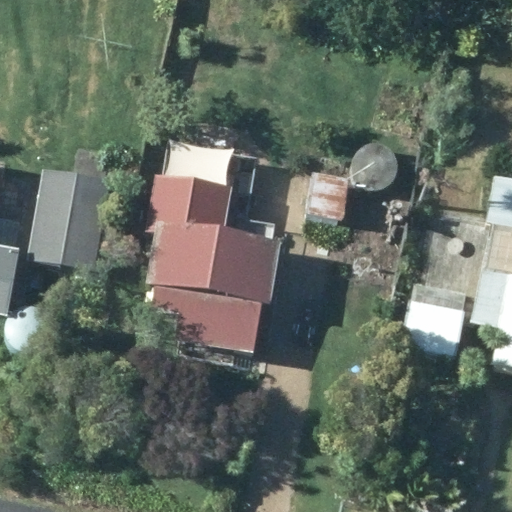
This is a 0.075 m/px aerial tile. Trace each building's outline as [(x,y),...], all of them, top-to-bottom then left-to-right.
[(40,169),(27,262),(93,271),(107,178),(40,169)] [(173,342),(252,355),(260,302),(266,304),(276,241),(221,232),(228,186),(151,174),(142,232),(152,233),(144,285),(153,287),(149,312),(175,317),(173,342)] [(511,179),(496,176),(461,358),(511,368),(511,179)] [(0,316),(5,318),(17,250),(0,246),(0,316)] [(284,254),(280,294),(309,296),(314,256),(284,254)] [(465,310),(407,300),(399,351),(455,361),(465,310)]
